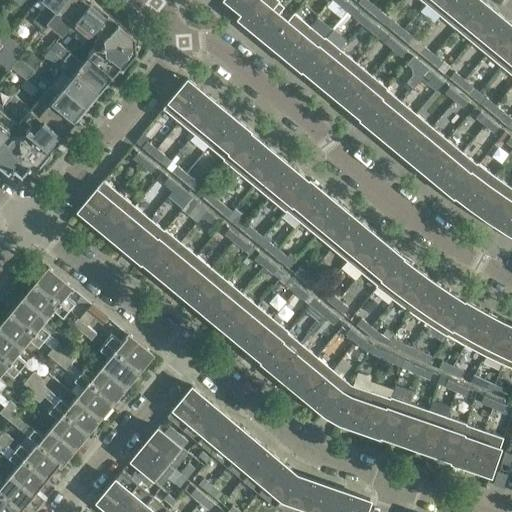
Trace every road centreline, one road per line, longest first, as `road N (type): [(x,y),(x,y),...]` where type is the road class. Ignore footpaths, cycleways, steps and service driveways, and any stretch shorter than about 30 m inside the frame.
road 1 (residential): [(511,268),(342,159),(218,45),(185,41)]
road 2 (residential): [(404,490),(310,453),(188,357)]
road 3 (residential): [(30,229),(185,41)]
road 4 (residential): [(188,357),(30,229)]
road 5 (residential): [(59,511),(188,357)]
